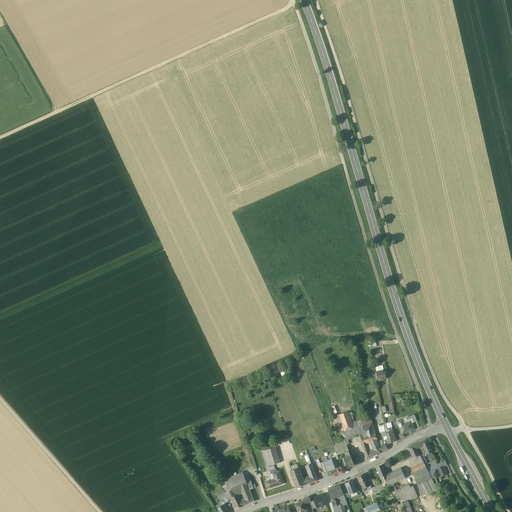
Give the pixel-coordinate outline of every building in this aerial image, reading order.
[(384,370),(381,371),(377,372),(376,372),(378,380),(386,379),(385,370),(384,370)] [(348,412),(335,416),(344,440),(355,437),(361,435),(361,436),(375,432),(370,417),(352,423),(348,412)] [(411,422),(404,424),(402,419),(398,421),(402,433),(414,429),(411,422)] [(393,431),(386,433),(388,439),(395,437),(393,431)] [(375,432),(361,436),(363,444),(366,443),(371,441),(377,439),(375,434),(375,432)] [(377,439),(371,441),(375,451),(379,449),(379,447),(377,439)] [(427,454),(431,452),(432,452),(427,439),(418,443),(419,448),(420,447),(421,451),(422,451),(423,453),(424,456),(427,455),(427,454)] [(366,443),(363,444),(361,444),(367,460),(373,456),(371,452),(370,450),(369,451),(366,443)] [(418,443),(408,447),(413,458),(415,457),(420,455),(417,449),(416,449),(419,448),(418,443)] [(339,444),(333,446),(336,453),(337,454),(342,452),(339,444)] [(379,447),(379,449),(380,453),(381,454),(388,450),(386,444),(385,444),(384,445),(381,446),(379,447)] [(350,455),(348,448),(346,445),(343,446),(345,451),(346,455),(348,457),(344,458),(348,467),(354,464),(352,459),(350,455)] [(274,447),(262,451),(266,467),(274,464),(279,463),(274,447)] [(420,455),(415,457),(419,467),(425,464),(420,455)] [(359,456),(352,459),(354,464),(361,461),(359,456)] [(335,457),(327,460),(331,471),(339,468),(336,460),(335,457)] [(327,460),(320,463),(321,466),(324,474),(331,471),(327,460)] [(428,463),(425,464),(429,473),(430,476),(434,474),(436,473),(435,470),(438,468),(436,465),(434,460),(428,463)] [(311,463),(306,465),(311,477),(316,475),(315,474),(311,463)] [(274,464),(266,467),(268,471),(270,470),(272,474),(273,474),(277,472),(277,471),(276,468),(275,469),(274,464)] [(419,467),(411,470),(415,479),(429,473),(425,464),(419,467)] [(387,474),(382,465),(376,467),(380,477),(387,474)] [(444,466),(438,469),(441,477),(447,474),(444,466)] [(401,468),(387,475),(387,474),(380,477),(384,487),(389,485),(393,483),(405,478),(401,468)] [(279,471),(277,471),(277,472),(273,474),(275,480),(266,482),(268,488),(283,483),(279,471)] [(243,473),(231,477),(235,489),(241,486),(247,484),(246,482),(243,473)] [(300,473),(292,476),(297,488),(304,485),(303,481),(300,473)] [(429,473),(415,479),(417,482),(430,476),(429,473)] [(370,486),(364,474),(357,477),(363,489),(366,488),(370,486)] [(316,475),(311,477),(311,478),(303,481),(304,485),(318,480),(316,475)] [(231,477),(227,479),(231,490),(235,489),(231,477)] [(231,490),(227,479),(225,479),(225,478),(220,480),(223,487),(224,487),(226,492),(231,490)] [(352,481),(346,483),(346,484),(345,484),(347,490),(348,489),(350,494),(357,492),(352,481)] [(432,491),(427,481),(418,486),(423,496),(432,491)] [(394,484),(393,484),(393,483),(389,485),(394,495),(398,494),(397,490),(394,484)] [(247,484),(241,486),(243,490),(242,490),(242,492),(245,500),(247,504),(254,501),(249,490),(247,484)] [(410,487),(409,484),(397,490),(398,494),(394,495),(396,500),(401,498),(403,503),(408,501),(418,496),(413,486),(410,487)] [(340,485),(328,490),(331,498),(341,495),(343,494),(343,492),(340,485)] [(231,490),(226,492),(225,493),(226,495),(229,500),(230,499),(236,495),(231,490)] [(323,494),(313,498),(314,501),(317,508),(327,504),(323,494)] [(217,501),(219,504),(221,507),(223,505),(229,501),(229,500),(226,495),(217,501)] [(236,495),(230,499),(235,510),(242,506),(240,502),(236,495)] [(303,501),(295,504),(297,511),(303,511),(306,511),(307,510),(305,504),(303,501)] [(412,511),(408,501),(403,503),(406,511),(412,511)] [(377,503),(363,509),(364,511),(369,511),(370,511),(379,508),(377,503)]
